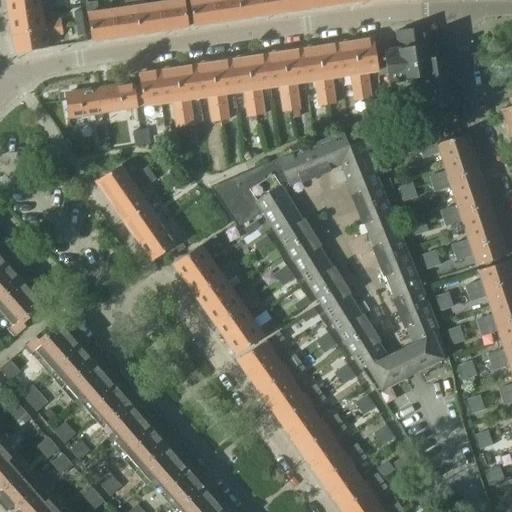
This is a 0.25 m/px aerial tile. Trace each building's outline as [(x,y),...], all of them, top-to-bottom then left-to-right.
[(6,0),(9,17),(42,12),(40,2),(52,0),(6,0)] [(124,0),(126,9),(112,11),(116,37),(139,34),(134,0),(124,0)] [(144,0),(134,0),(139,34),(163,30),(159,4),(145,6),(144,0)] [(172,0),(173,2),(159,4),(163,30),(188,27),(183,0),(172,0)] [(189,0),(193,26),(217,22),(214,0),(189,0)] [(214,0),(217,22),(241,19),(238,0),(214,0)] [(238,0),(241,19),(265,15),(262,0),(238,0)] [(262,0),(265,15),(289,11),(287,0),(262,0)] [(287,0),(289,11),(314,8),(313,0),(287,0)] [(116,37),(112,11),(111,11),(110,3),(97,5),(96,2),(86,4),(91,41),(116,37)] [(75,24),(83,23),(81,11),(73,12),(75,24)] [(42,12),(9,17),(12,35),(60,27),(61,27),(59,19),(43,21),(42,12)] [(83,23),(75,24),(75,25),(77,36),(85,35),(83,23)] [(60,27),(12,35),(15,53),(47,48),(45,37),(61,34),(60,27)] [(431,46),(431,45),(431,44),(429,45),(427,28),(428,28),(428,27),(397,31),(399,49),(375,53),(376,71),(377,76),(387,75),(388,82),(421,77),(426,110),(441,108),(442,117),(457,115),(448,56),(428,59),(426,46),(431,46)] [(373,39),(352,42),(361,100),(370,99),(366,73),(376,71),(375,53),(373,39)] [(352,42),(335,45),(340,77),(350,75),(354,101),(361,100),(352,42)] [(335,45),(317,47),(326,105),(334,104),(330,78),(340,77),(335,45)] [(317,47),(299,50),(304,82),(314,80),(318,107),(326,105),(317,47)] [(299,50),(282,53),(291,111),(299,109),(295,83),(304,82),(299,50)] [(282,53),(264,55),(268,87),(279,86),(283,112),(291,111),(282,53)] [(264,55),(246,58),(255,116),(263,115),(259,89),(268,87),(264,55)] [(246,58),(228,61),(233,93),(243,91),(247,117),(255,116),(246,58)] [(228,61),(211,63),(219,121),(228,120),(224,94),(233,93),(228,61)] [(211,63),(193,66),(198,98),(208,96),(212,123),(219,121),(211,63)] [(193,66),(176,69),(185,127),(192,126),(188,99),(198,98),(193,66)] [(176,69),(156,72),(161,104),(172,102),(176,128),(185,127),(176,69)] [(140,86),(133,87),(136,107),(161,104),(156,72),(139,74),(140,86)] [(133,85),(90,91),(94,114),(136,107),(133,87),(133,85)] [(68,118),(94,114),(90,91),(64,95),(68,118)] [(500,110),(506,128),(511,126),(511,97),(509,99),(511,107),(500,110)] [(147,130),(139,131),(141,145),(149,144),(147,130)] [(132,132),(134,147),(141,145),(139,131),(132,132)] [(329,138),(340,165),(342,171),(369,160),(361,141),(348,146),(343,133),(329,138)] [(439,153),(442,163),(473,154),(466,135),(420,150),(422,159),(439,153)] [(98,138),(100,150),(107,149),(105,136),(98,138)] [(340,165),(329,138),(303,149),(314,175),(340,165)] [(314,175),(303,149),(277,159),(287,185),(288,186),(314,175)] [(473,154),(442,163),(445,172),(428,177),(431,185),(478,170),(473,154)] [(253,198),(278,183),(281,187),(287,185),(277,159),(210,188),(237,228),(261,211),(253,198)] [(380,186),(369,160),(342,171),(353,197),(380,186)] [(391,171),(389,164),(375,168),(377,175),(379,182),(389,179),(387,172),(391,171)] [(96,182),(110,203),(133,187),(119,166),(96,182)] [(135,175),(140,182),(152,174),(147,167),(135,175)] [(478,170),(431,185),(433,193),(450,187),(453,198),(484,187),(478,170)] [(152,174),(140,182),(143,187),(155,179),(152,174)] [(182,190),(194,182),(190,176),(177,184),(182,190)] [(390,181),(380,184),(388,205),(397,202),(390,181)] [(293,206),(281,187),(278,183),(253,198),(261,211),(268,222),(293,206)] [(398,187),(401,195),(415,190),(412,183),(398,187)] [(390,212),(380,186),(353,197),(363,223),(390,212)] [(133,187),(110,203),(123,222),(147,206),(133,187)] [(484,187),(453,198),(456,206),(440,211),(442,220),(489,204),(484,187)] [(415,190),(401,195),(403,201),(417,197),(415,190)] [(489,204),(442,220),(445,227),(461,222),(464,232),(495,221),(489,204)] [(147,206),(123,222),(137,242),(160,226),(147,206)] [(307,230),(293,206),(268,222),(283,246),(307,230)] [(400,238),(390,212),(363,223),(374,249),(400,238)] [(409,222),(412,229),(426,225),(423,217),(409,222)] [(248,236),(256,230),(260,228),(256,221),(244,230),(248,236)] [(495,221),(464,232),(467,240),(451,246),(453,254),(500,238),(495,221)] [(267,223),(260,228),(256,230),(260,236),(271,229),(267,223)] [(426,225),(412,229),(414,236),(428,231),(426,225)] [(173,246),(160,226),(137,242),(151,261),(173,246)] [(298,269),(322,254),(307,230),(283,246),(298,269)] [(173,264),(184,280),(211,262),(205,253),(219,243),(214,236),(173,264)] [(254,245),(258,251),(270,242),(266,236),(254,245)] [(411,264),(400,238),(374,249),(384,275),(411,264)] [(500,238),(453,254),(456,261),(472,256),(475,266),(506,256),(500,238)] [(270,242),(258,251),(262,257),(274,248),(270,242)] [(421,256),(423,263),(437,259),(435,252),(421,256)] [(337,278),(322,254),(298,269),(312,293),(337,278)] [(41,305),(0,258),(0,312),(12,325),(7,330),(13,336),(40,313),(36,309),(41,305)] [(437,259),(423,263),(425,270),(439,266),(437,259)] [(211,262),(184,280),(194,295),(235,266),(230,260),(216,269),(211,262)] [(464,286),(467,294),(511,279),(511,274),(508,261),(477,271),(480,281),(464,286)] [(421,290),(411,264),(384,275),(395,301),(421,290)] [(235,266),(194,295),(204,309),(231,291),(225,283),(239,273),(235,266)] [(274,275),(278,281),(290,272),(285,266),(274,275)] [(290,272),(278,281),(282,286),(294,278),(290,272)] [(352,302),(337,278),(312,293),(327,317),(352,302)] [(511,279),(467,294),(469,302),(485,297),(489,307),(511,299),(511,279)] [(298,287),(290,293),(297,303),(306,297),(298,287)] [(231,291),(204,309),(215,325),(256,296),(251,289),(237,299),(231,291)] [(432,316),(421,290),(395,301),(405,327),(432,316)] [(434,297),(436,304),(450,300),(448,293),(434,297)] [(256,296),(215,325),(224,339),(251,320),(246,312),(260,303),(256,296)] [(293,305),(298,312),(310,303),(306,297),(297,303),(293,305)] [(511,299),(489,307),(491,315),(475,321),(478,329),(511,318),(511,299)] [(450,300),(436,304),(438,311),(452,307),(450,300)] [(352,302),(327,317),(342,341),(367,325),(352,302)] [(312,308),(300,316),(304,322),(317,314),(312,308)] [(437,329),(432,316),(405,327),(413,345),(401,351),(394,355),(405,376),(413,372),(418,370),(420,373),(439,363),(437,360),(446,356),(437,329)] [(511,318),(478,329),(480,336),(496,331),(500,341),(511,336),(511,318)] [(251,320),(224,339),(235,354),(276,326),(271,319),(257,329),(251,320)] [(34,350),(42,359),(68,336),(58,324),(53,328),(50,325),(23,348),(29,355),(34,350)] [(357,364),(381,349),(367,325),(342,341),(357,364)] [(445,332),(447,339),(461,335),(459,327),(445,332)] [(237,360),(248,375),(274,357),(268,349),(282,339),(278,332),(237,360)] [(315,341),(319,348),(331,339),(327,333),(315,341)] [(461,335),(447,339),(449,346),(463,341),(461,335)] [(103,376),(68,336),(42,359),(76,399),(103,376)] [(511,336),(500,341),(503,350),(487,355),(489,364),(511,356),(511,336)] [(331,339),(319,348),(323,353),(335,345),(331,339)] [(405,376),(394,355),(387,358),(381,349),(357,364),(359,368),(376,391),(384,387),(386,390),(405,380),(403,377),(405,376)] [(274,357),(248,375),(258,391),(298,362),(294,355),(280,365),(274,357)] [(511,356),(489,364),(492,371),(508,365),(511,375),(511,374),(511,356)] [(9,361),(0,368),(0,372),(8,382),(19,372),(9,361)] [(456,366),(459,373),(473,369),(470,361),(456,366)] [(298,362),(258,391),(268,405),(295,387),(289,378),(303,369),(298,362)] [(334,373),(338,379),(350,370),(346,364),(334,373)] [(473,369),(459,373),(461,380),(475,375),(473,369)] [(350,370),(338,379),(343,385),(355,376),(350,370)] [(511,374),(511,375),(511,378),(511,384),(498,389),(500,398),(511,393),(511,374)] [(103,376),(76,399),(74,401),(79,407),(85,401),(112,433),(106,438),(111,444),(114,442),(140,418),(131,408),(135,405),(116,383),(112,386),(103,376)] [(295,387),(268,405),(279,420),(319,392),(314,385),(300,395),(295,387)] [(31,386),(21,395),(36,413),(46,403),(31,386)] [(319,392),(279,420),(289,435),(315,417),(310,408),(324,399),(319,392)] [(511,393),(500,398),(503,405),(511,401),(511,393)] [(354,403),(358,409),(370,401),(366,395),(354,403)] [(480,396),(466,400),(468,408),(482,404),(480,396)] [(30,418),(14,401),(4,410),(19,428),(30,418)] [(370,401),(358,409),(362,415),(374,407),(370,401)] [(482,404),(468,408),(470,414),(484,410),(482,404)] [(315,417),(289,435),(299,450),(340,422),(335,415),(321,425),(315,417)] [(175,458),(140,418),(114,442),(149,481),(175,458)] [(340,422),(299,450),(310,465),(336,446),(330,438),(344,428),(340,422)] [(53,432),(63,444),(74,435),(63,423),(53,432)] [(373,434),(377,440),(389,432),(385,425),(373,434)] [(389,432),(377,440),(381,446),(393,437),(389,432)] [(473,437),(475,444),(489,439),(487,432),(473,437)] [(57,449),(47,438),(36,447),(46,459),(57,449)] [(489,439),(475,444),(477,451),(491,446),(489,439)] [(78,440),(68,449),(78,461),(88,451),(78,440)] [(336,446),(310,465),(320,480),(360,451),(356,444),(342,454),(336,446)] [(10,457),(0,445),(0,506),(5,511),(34,511),(48,500),(51,497),(46,492),(39,497),(12,466),(18,460),(13,455),(10,457)] [(360,451),(320,480),(330,494),(356,476),(351,468),(365,458),(360,451)] [(72,466),(61,454),(51,464),(61,475),(72,466)] [(392,464),(397,470),(409,462),(404,456),(392,464)] [(184,469),(175,458),(149,481),(146,484),(151,489),(157,484),(181,511),(199,511),(213,501),(204,490),(207,487),(188,465),(184,469)] [(409,462),(397,470),(401,476),(413,468),(409,462)] [(484,470),(486,478),(500,473),(498,466),(484,470)] [(94,479),(109,496),(120,487),(105,470),(94,479)] [(500,473),(486,478),(488,484),(502,480),(500,473)] [(356,476),(330,494),(341,509),(381,481),(376,474),(362,484),(356,476)] [(381,481),(341,509),(342,511),(367,511),(377,505),(371,497),(385,487),(381,481)] [(103,502),(88,485),(77,494),(92,511),(103,502)] [(412,495),(416,500),(428,492),(424,487),(412,495)] [(428,492),(416,500),(420,507),(432,499),(428,492)] [(58,511),(48,500),(34,511),(58,511)] [(222,511),(213,501),(199,511),(222,511)]
